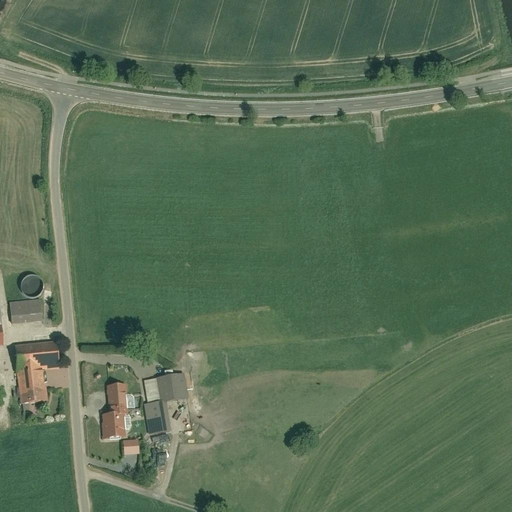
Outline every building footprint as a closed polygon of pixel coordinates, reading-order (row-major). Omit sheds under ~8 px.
[(38,300),(9,302),(11,324),(40,322),(38,300)] [(16,350),(23,410),(50,407),(46,376),(62,374),(59,345),(16,350)] [(145,419),(147,438),(166,436),(162,400),(180,399),(178,375),(145,378),(147,402),(129,404),(130,420),(145,419)] [(100,415),(102,439),(121,438),(120,416),(126,416),(125,394),(106,395),(107,415),(100,415)] [(121,444),(121,458),(136,457),(136,444),(121,444)]
